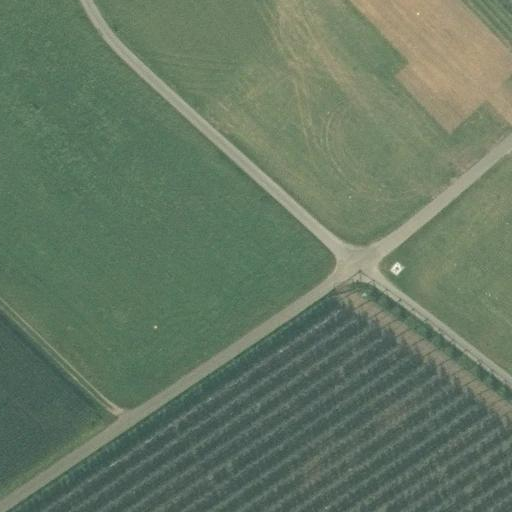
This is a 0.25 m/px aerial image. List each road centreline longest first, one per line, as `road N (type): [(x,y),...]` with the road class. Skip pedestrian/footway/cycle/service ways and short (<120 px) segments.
road 1 (track): [(0,508),(357,265)]
road 2 (track): [(88,0),(101,31),(357,265)]
road 3 (track): [(357,265),(511,138)]
road 4 (track): [(357,265),(511,383)]
road 5 (track): [(130,420),(0,300)]
